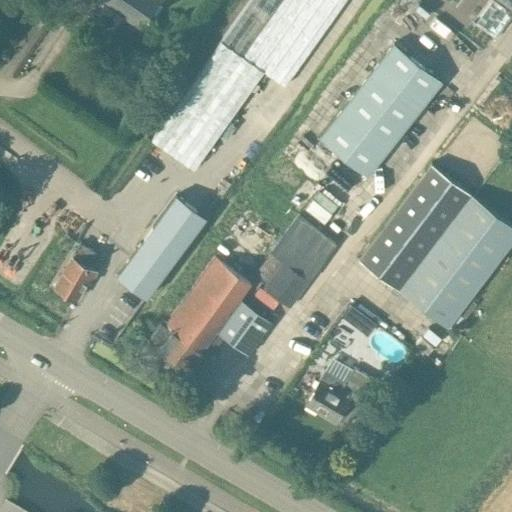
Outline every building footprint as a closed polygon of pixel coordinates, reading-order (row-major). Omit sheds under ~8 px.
[(102,0),(140,26),(157,0),(102,0)] [(248,0),(221,39),(150,138),(193,168),(263,69),(284,85),(344,0),(248,0)] [(511,13),(493,0),(492,0),(476,22),(496,36),(511,14),(511,13)] [(393,41),(319,135),(367,173),(441,79),(393,41)] [(511,238),(511,222),(431,162),(359,258),(447,324),(511,238)] [(117,274),(146,296),(206,215),(176,194),(117,274)] [(297,213),(270,250),(309,279),(337,242),(297,213)] [(96,251),(80,241),(54,284),(76,297),(87,279),(90,281),(96,270),(88,265),(96,251)] [(267,321),(238,300),(252,281),(215,254),(164,324),(160,321),(150,335),(162,344),(158,349),(186,370),(201,351),(208,357),(224,337),(246,352),(267,321)] [(264,286),(289,304),(308,279),(282,261),(264,286)] [(349,302),(340,313),(350,321),(359,309),(349,302)] [(353,368),(332,356),(324,369),(318,379),(304,403),(329,417),(336,421),(338,417),(353,390),(364,396),(374,378),(353,366),(353,368)]
